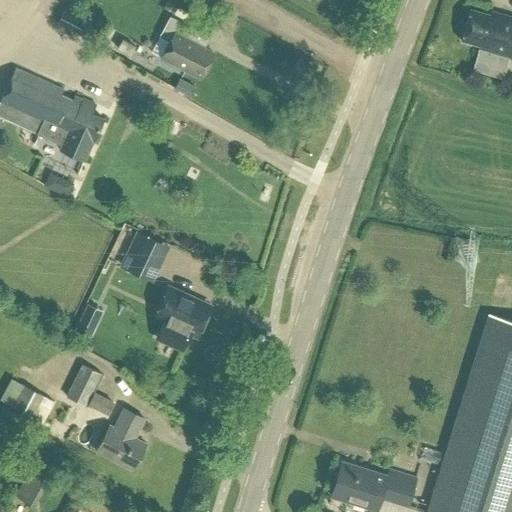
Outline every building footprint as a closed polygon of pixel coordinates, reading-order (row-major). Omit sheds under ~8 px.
[(101,23),(67,4),(56,23),(90,42),(101,23)] [(501,19),(472,11),(464,41),(482,46),(481,50),(511,58),(511,16),(503,14),(501,19)] [(203,79),(215,54),(187,40),(192,29),(171,19),(161,39),(172,44),(164,60),(203,79)] [(139,44),(123,36),(119,45),(134,53),(139,44)] [(76,102),(63,96),(66,90),(18,69),(0,108),(0,115),(53,139),(55,135),(60,137),(62,132),(68,135),(62,149),(89,162),(105,125),(93,119),(99,105),(85,99),(83,103),(76,100),(76,102)] [(49,172),(43,185),(68,196),(74,183),(49,172)] [(151,279),(167,246),(141,233),(124,267),(151,279)] [(211,307),(184,294),(169,287),(156,317),(164,321),(158,335),(185,347),(191,333),(198,336),(211,307)] [(89,301),(76,328),(92,335),(104,308),(89,301)] [(511,511),(511,320),(489,314),(428,511),(511,511)] [(108,414),(114,401),(95,392),(104,374),(82,363),(66,396),(88,407),(89,405),(108,414)] [(0,398),(43,422),(54,401),(11,377),(0,397),(0,398)] [(135,437),(145,419),(126,409),(116,428),(112,426),(99,453),(132,470),(146,443),(135,437)] [(16,495),(34,505),(60,459),(42,449),(16,495)] [(388,474),(342,460),(331,496),(376,510),(380,496),(408,504),(416,478),(389,470),(388,474)] [(87,511),(66,503),(61,511),(87,511)]
